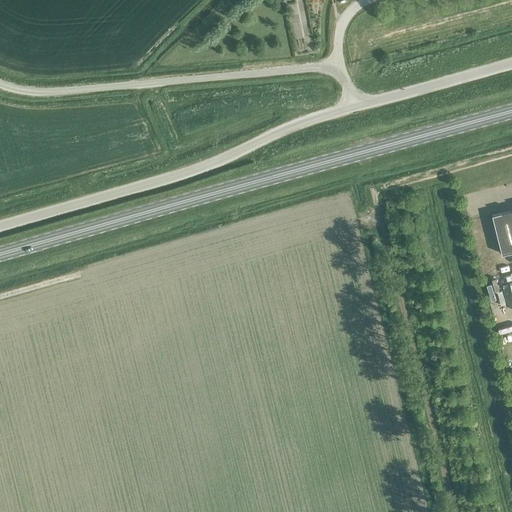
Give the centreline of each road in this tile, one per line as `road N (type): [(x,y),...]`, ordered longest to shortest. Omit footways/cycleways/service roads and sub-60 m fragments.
road 1 (primary): [(0,254),(511,111)]
road 2 (unclassified): [(0,226),(193,171),(287,126),(351,107)]
road 3 (unclassified): [(339,65),(55,91),(0,84)]
road 4 (residential): [(351,107),(511,63)]
